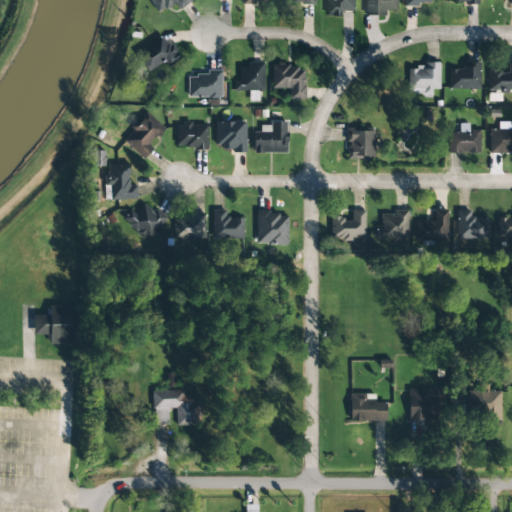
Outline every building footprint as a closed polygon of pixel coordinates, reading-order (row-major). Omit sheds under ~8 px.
[(178,10),(190,4),(187,0),(148,0),(156,14),(175,4),(178,10)] [(331,0),(332,0),(326,0),(326,16),(341,16),(341,12),(353,12),(353,0),(331,0)] [(364,0),(365,16),(385,16),(385,11),(397,10),(396,0),(364,0)] [(180,60),(163,35),(135,55),(147,72),(164,61),(168,68),(180,60)] [(448,70),(448,90),(479,89),(478,63),(463,63),(463,69),(448,70)] [(488,90),(498,90),(498,92),(511,91),(511,63),(507,64),(507,71),(487,71),(488,90)] [(233,91),(251,91),(250,101),(257,101),(258,91),(263,91),(264,64),(238,64),(238,81),(233,81),(233,91)] [(439,90),(439,65),(407,66),(407,91),(439,90)] [(271,88),(288,89),(288,99),(304,99),(305,67),(272,66),(271,88)] [(187,98),(221,98),(221,71),(206,71),(206,76),(188,76),(187,98)] [(164,129),(148,114),(123,140),(143,160),(153,149),(148,145),(164,129)] [(287,153),(286,121),(269,122),(269,125),(259,126),(260,132),(252,133),(253,154),(287,153)] [(244,153),(245,123),(215,122),(214,148),(231,148),(231,153),(244,153)] [(207,149),(207,125),(191,125),(191,124),(175,124),(175,148),(207,149)] [(447,133),(448,154),(479,153),(479,130),(468,131),(468,124),(458,124),(458,132),(447,133)] [(346,159),(373,160),(373,128),(346,128),(346,159)] [(489,154),(511,153),(511,128),(488,129),(489,154)] [(106,201),(136,200),(136,186),(129,186),(129,165),(105,165),(106,201)] [(134,216),(126,210),(119,221),(149,241),(165,218),(143,203),(134,216)] [(242,238),(242,219),(226,219),(226,210),(211,210),(211,238),(242,238)] [(456,239),(487,240),(487,218),(471,218),(471,211),(457,210),(456,239)] [(330,219),(330,240),(364,239),(364,211),(351,211),(351,219),(330,219)] [(415,222),(415,242),(446,241),(446,211),(433,211),(433,221),(415,222)] [(408,239),(407,212),(380,213),(380,228),(376,228),(376,240),(408,239)] [(255,245),(287,245),(287,213),(256,213),(255,245)] [(203,215),(174,218),(176,240),(205,237),(203,215)] [(511,217),(497,218),(497,238),(511,237),(511,217)] [(32,315),(33,335),(49,335),(49,345),(70,344),(69,306),(47,306),(47,315),(32,315)] [(500,391),(489,391),(489,385),(477,385),(477,391),(467,391),(467,418),(500,418),(500,391)] [(151,391),(152,409),(175,408),(176,426),(198,425),(197,396),(183,396),(183,390),(151,391)] [(408,420),(439,420),(438,390),(408,390),(408,420)] [(349,395),(350,422),(386,421),(385,402),(374,403),(374,394),(349,395)]
